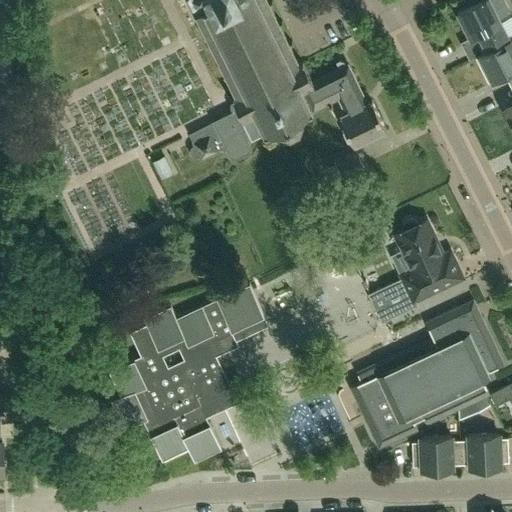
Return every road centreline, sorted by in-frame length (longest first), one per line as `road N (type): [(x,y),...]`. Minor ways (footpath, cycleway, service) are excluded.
road 1 (residential): [(51,511),(189,496),(511,492)]
road 2 (tertiary): [(511,256),(391,18),(368,0)]
road 3 (residential): [(43,511),(8,277)]
